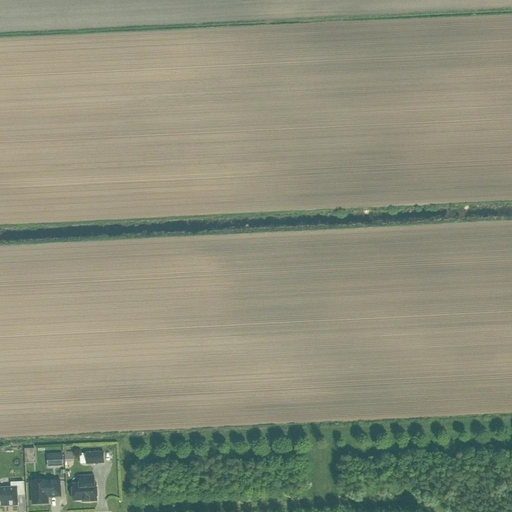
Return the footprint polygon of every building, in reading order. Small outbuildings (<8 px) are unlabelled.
[(86,464),(104,464),(104,452),(86,453),(86,464)] [(48,455),(48,468),(63,467),(63,454),(48,455)] [(98,501),(96,476),(79,477),(79,486),(73,486),(73,485),(72,485),(73,500),(82,500),(82,502),(98,501)] [(48,504),(48,497),(61,496),(60,481),(32,482),(33,504),(48,504)] [(0,505),(17,505),(18,505),(18,504),(17,504),(17,496),(25,496),(24,482),(11,483),(11,488),(0,488),(0,505)]
